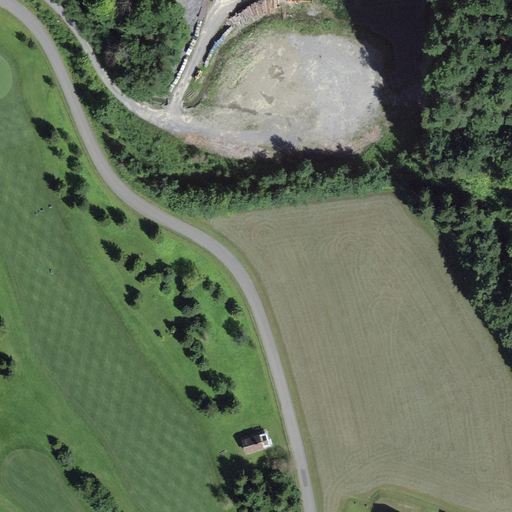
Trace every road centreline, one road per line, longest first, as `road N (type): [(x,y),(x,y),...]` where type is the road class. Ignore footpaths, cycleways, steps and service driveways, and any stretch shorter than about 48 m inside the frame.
road 1 (unclassified): [(3,0),(41,34),(103,168),(123,193),(211,244),(241,276),(266,331),(311,511)]
road 2 (track): [(49,0),(123,100),(159,124),(197,135)]
